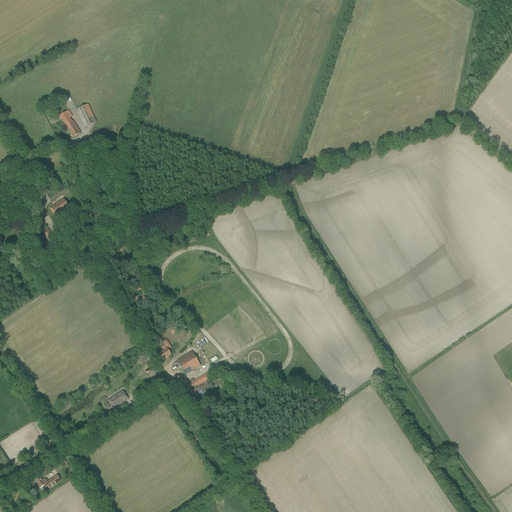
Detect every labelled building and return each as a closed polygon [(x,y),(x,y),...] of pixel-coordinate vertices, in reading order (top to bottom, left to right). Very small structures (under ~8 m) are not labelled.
[(96,122),(88,104),(76,110),(84,128),(96,122)] [(68,111),(63,114),(59,116),(73,138),(80,133),(74,123),(73,124),(70,118),(72,117),(68,111)] [(93,157),(85,162),(92,172),(99,167),(93,157)] [(57,206),(52,209),(55,214),(60,211),(61,213),(68,207),(66,204),(63,199),(56,204),(57,206)] [(48,229),(42,233),(50,244),(55,240),(48,229)] [(167,341),(163,343),(168,350),(172,348),(167,341)] [(157,354),(162,361),(171,355),(164,345),(161,347),(163,350),(157,354)] [(191,352),(181,358),(177,361),(185,375),(200,367),(191,352)] [(210,372),(208,374),(188,385),(184,379),(183,380),(180,376),(175,379),(180,387),(185,385),(189,391),(210,378),(223,371),(219,364),(212,368),(213,370),(212,370),(211,369),(208,370),(210,372)] [(209,380),(199,387),(201,391),(207,387),(208,390),(213,387),(209,380)] [(195,389),(192,391),(188,394),(194,403),(197,400),(197,401),(198,400),(201,398),(195,389)] [(108,401),(110,405),(113,409),(113,408),(118,404),(119,405),(128,399),(122,391),(108,401)] [(37,486),(39,489),(45,485),(48,490),(60,481),(57,476),(47,483),(44,479),(41,481),(40,478),(36,481),(38,485),(37,486)]
